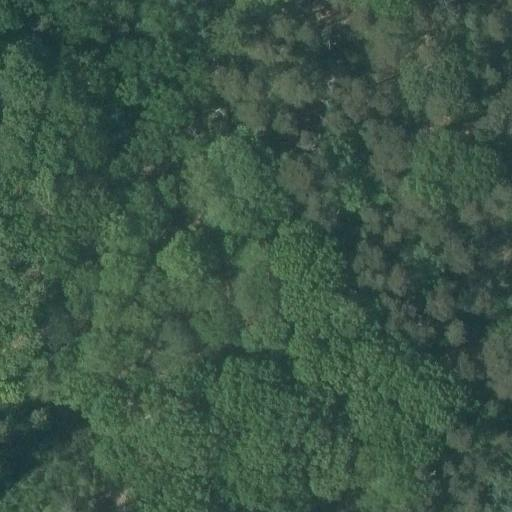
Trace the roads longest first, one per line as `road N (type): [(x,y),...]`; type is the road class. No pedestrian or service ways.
road 1 (track): [(54,308),(117,196),(191,90),(275,0)]
road 2 (track): [(54,308),(128,412),(119,474),(101,511)]
